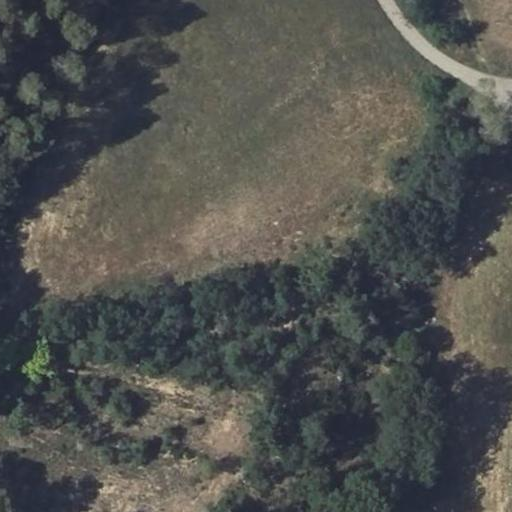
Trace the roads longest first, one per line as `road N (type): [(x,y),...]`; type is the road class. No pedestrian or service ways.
road 1 (track): [(456,200),(369,219),(313,257),(218,493),(199,511)]
road 2 (unclassified): [(388,0),(433,52),(471,78),(495,82)]
